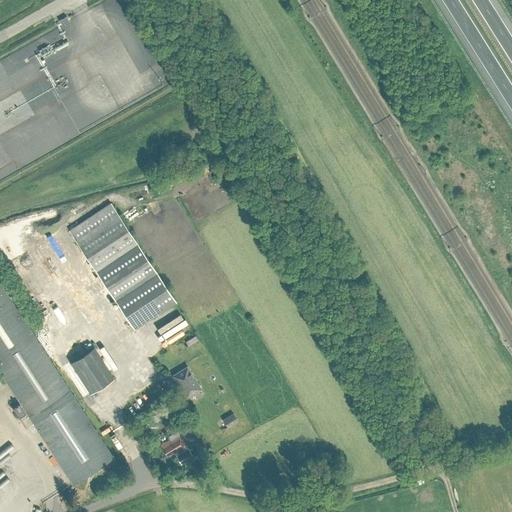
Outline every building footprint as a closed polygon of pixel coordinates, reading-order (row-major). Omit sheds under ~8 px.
[(71,21),(67,14),(60,18),(64,25),(71,21)] [(0,102),(0,122),(5,132),(42,112),(35,98),(45,93),(45,88),(51,88),(51,82),(39,82),(42,80),(35,80),(32,75),(27,75),(27,69),(24,63),(24,68),(20,68),(15,71),(10,71),(10,82),(0,82),(0,95),(3,94),(16,94),(0,102)] [(216,170),(221,179),(232,173),(226,162),(219,165),(220,167),(216,170)] [(133,328),(143,322),(175,300),(109,201),(70,228),(133,328)] [(50,239),(40,246),(56,267),(66,261),(50,239)] [(26,411),(72,482),(113,456),(0,280),(0,370),(20,402),(13,407),(19,416),(26,411)] [(76,319),(69,322),(72,328),(68,331),(76,348),(88,342),(76,319)] [(70,361),(90,392),(113,378),(93,346),(70,361)] [(172,375),(186,397),(201,388),(187,366),(172,375)] [(138,399),(134,401),(138,409),(142,406),(138,399)] [(181,410),(174,399),(167,403),(174,414),(181,410)] [(222,419),(227,427),(238,420),(233,412),(222,419)] [(161,445),(166,454),(174,450),(176,453),(175,453),(180,463),(192,456),(186,445),(185,445),(179,435),(177,431),(168,436),(170,439),(161,445)]
